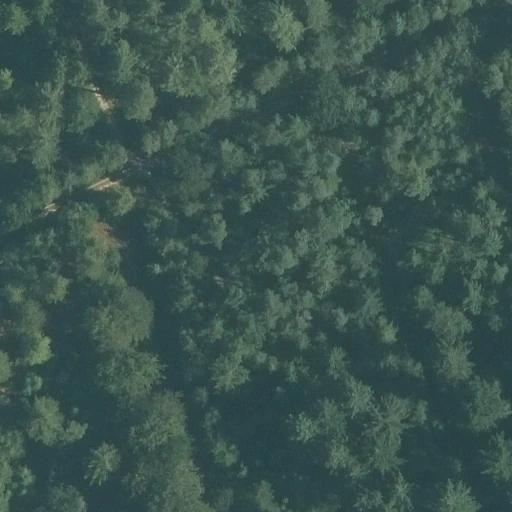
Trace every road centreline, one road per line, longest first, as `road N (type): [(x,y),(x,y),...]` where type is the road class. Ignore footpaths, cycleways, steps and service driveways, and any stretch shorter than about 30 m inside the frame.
road 1 (track): [(55,0),(131,163),(381,511)]
road 2 (track): [(485,0),(0,224)]
road 3 (track): [(131,163),(125,256),(134,383),(191,511)]
